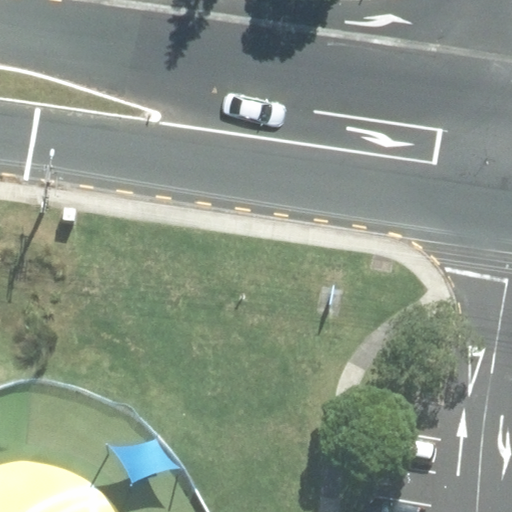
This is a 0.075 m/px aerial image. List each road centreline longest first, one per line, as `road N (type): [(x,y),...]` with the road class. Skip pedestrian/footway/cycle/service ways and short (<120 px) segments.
road 1 (secondary): [(0,25),(511,106)]
road 2 (secondary): [(511,221),(0,141)]
